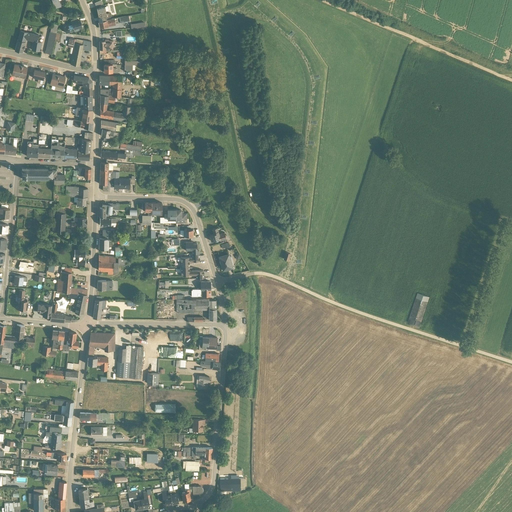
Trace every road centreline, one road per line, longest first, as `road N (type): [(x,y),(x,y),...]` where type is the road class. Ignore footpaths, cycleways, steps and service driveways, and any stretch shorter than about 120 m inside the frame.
road 1 (unclassified): [(218,282),(262,273),(511,360)]
road 2 (track): [(511,79),(322,0)]
road 3 (residential): [(69,511),(87,324)]
road 4 (residential): [(196,504),(213,482),(225,325)]
road 5 (residential): [(218,282),(184,202),(95,197)]
road 6 (residential): [(225,325),(87,324)]
road 7 (residential): [(1,320),(15,190)]
road 8 (residential): [(87,324),(95,197)]
